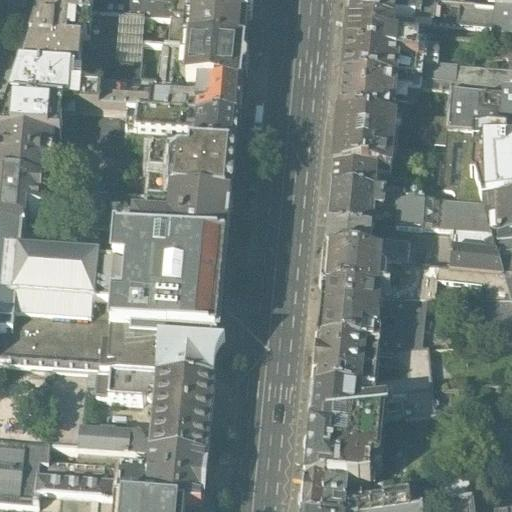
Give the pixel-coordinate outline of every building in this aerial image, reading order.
[(62,0),(44,0),(20,75),(63,79),(78,80),(81,39),(89,40),(92,2),(62,0)] [(143,19),(170,21),(248,26),(250,0),(104,0),(104,16),(118,17),(143,19)] [(350,0),(350,1),(416,8),(466,12),(466,0),(350,0)] [(511,16),(511,0),(487,0),(487,4),(495,5),(494,14),(511,16)] [(350,8),(348,31),(393,35),(411,37),(413,24),(415,25),(416,8),(350,1),(350,8)] [(466,12),(416,8),(415,25),(493,32),(492,44),(508,46),(511,46),(511,16),(494,14),(466,12)] [(141,63),(140,63),(143,19),(118,17),(115,66),(114,83),(123,84),(139,85),(141,63)] [(170,21),(167,47),(245,54),(246,54),(248,26),(170,21)] [(346,50),(345,60),(423,67),(425,68),(427,50),(392,46),(393,35),(348,31),(346,50)] [(159,88),(198,92),(241,96),(242,87),(247,83),(247,81),(246,80),(247,79),(247,77),(247,76),(247,75),(247,74),(247,72),(247,71),(248,70),(248,68),(244,63),(245,54),(167,47),(163,47),(159,88)] [(345,66),(343,86),(421,93),(421,84),(423,67),(345,60),(345,66)] [(511,75),(509,75),(425,68),(423,67),(421,84),(421,93),(451,95),(511,101),(511,75)] [(10,108),(64,113),(99,117),(100,99),(73,96),(69,100),(65,100),(62,95),(63,79),(20,75),(9,107),(10,107),(10,108)] [(122,101),(100,99),(99,117),(127,119),(127,118),(149,120),(151,103),(153,87),(139,85),(123,84),(122,101)] [(340,116),(339,122),(395,128),(400,129),(401,116),(394,115),(395,105),(414,107),(420,107),(421,93),(343,86),(340,116)] [(151,103),(149,120),(149,121),(154,121),(238,129),(242,96),(241,96),(198,92),(197,105),(191,107),(151,103)] [(511,101),(451,95),(449,120),(448,133),(474,135),(511,138),(511,101)] [(413,117),(414,107),(395,105),(394,115),(401,116),(400,129),(435,132),(448,133),(449,120),(413,117)] [(10,109),(0,137),(0,142),(55,146),(55,145),(61,146),(64,113),(10,108),(9,109),(10,109)] [(124,151),(152,154),(152,153),(235,161),(238,129),(154,121),(149,121),(149,120),(127,118),(127,119),(124,151)] [(337,145),(334,176),(377,178),(390,179),(395,128),(339,122),(337,145)] [(475,182),(470,182),(474,135),(448,133),(435,132),(431,183),(429,198),(454,200),(454,207),(482,209),(482,207),(476,188),(475,182)] [(476,188),(482,207),(511,202),(511,138),(474,135),(470,182),(475,182),(476,188)] [(55,146),(0,142),(0,186),(44,190),(49,190),(50,170),(52,171),(52,170),(55,146)] [(148,199),(166,201),(231,208),(235,161),(152,153),(152,154),(151,167),(150,167),(149,168),(148,168),(147,169),(147,170),(146,171),(146,172),(147,173),(147,174),(148,175),(149,176),(150,177),(148,199)] [(105,174),(52,170),(52,171),(50,170),(49,190),(103,195),(105,174)] [(333,195),(332,199),(397,204),(416,205),(417,192),(381,189),(381,194),(375,193),(377,178),(334,176),(333,195)] [(0,230),(22,233),(25,233),(26,218),(39,219),(44,215),(45,206),(42,206),(44,190),(0,186),(0,230)] [(166,201),(148,199),(146,226),(163,228),(166,201)] [(329,233),(328,239),(371,242),(372,237),(372,228),(373,228),(374,219),(383,220),(384,216),(396,217),(397,204),(332,199),(329,233)] [(116,242),(116,243),(227,254),(231,208),(166,201),(163,228),(146,226),(117,223),(115,242),(116,242)] [(511,202),(482,207),(482,209),(491,236),(493,243),(511,242),(511,202)] [(416,205),(397,204),(396,217),(395,230),(422,232),(422,230),(454,233),(491,236),(482,209),(454,207),(416,205)] [(0,368),(52,374),(214,390),(215,378),(211,377),(213,349),(217,349),(219,337),(227,254),(116,243),(113,268),(98,266),(98,265),(95,264),(95,265),(20,258),(22,233),(0,230),(0,368)] [(371,242),(328,239),(326,261),(408,269),(410,247),(371,242)] [(511,242),(493,243),(496,256),(503,278),(511,306),(511,242)] [(503,278),(496,256),(452,251),(450,273),(503,278)] [(324,286),(323,299),(362,303),(427,304),(435,304),(435,298),(438,272),(408,269),(326,261),(324,286)] [(480,305),(511,306),(503,278),(450,273),(438,272),(435,298),(463,299),(464,288),(481,290),(480,305)] [(321,323),(319,348),(380,356),(421,352),(427,304),(362,303),(323,299),(321,323)] [(511,306),(480,305),(479,348),(511,345),(511,306)] [(314,390),(313,399),(361,401),(375,399),(377,384),(378,366),(380,356),(319,348),(314,390)] [(421,352),(380,356),(378,366),(398,368),(400,381),(377,384),(375,399),(405,396),(432,393),(429,352),(421,352)] [(78,453),(206,465),(214,390),(52,374),(45,449),(50,450),(78,453)] [(432,393),(405,396),(407,409),(402,409),(404,423),(435,419),(432,393)] [(311,424),(310,433),(386,425),(404,423),(402,409),(376,412),(375,399),(361,401),(313,399),(311,424)] [(502,412),(479,414),(488,477),(488,478),(511,475),(502,412)] [(309,439),(305,488),(359,495),(360,494),(371,493),(372,478),(374,478),(375,478),(377,477),(378,476),(379,476),(380,475),(381,473),(381,472),(386,425),(310,433),(309,439)] [(41,449),(0,445),(0,510),(18,511),(38,511),(39,499),(35,499),(38,480),(41,449)] [(35,499),(39,499),(99,505),(168,511),(201,511),(206,465),(78,453),(76,468),(49,465),(50,450),(45,449),(41,449),(38,480),(35,499)] [(471,511),(467,480),(444,483),(447,511),(471,511)] [(302,511),(417,511),(415,499),(381,503),(381,506),(360,509),(360,494),(359,495),(305,488),(302,511)]
